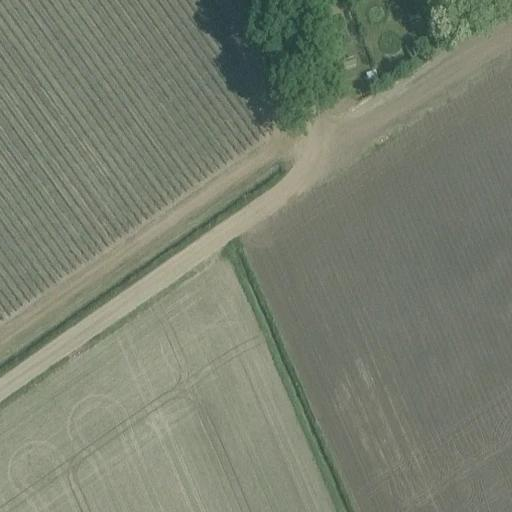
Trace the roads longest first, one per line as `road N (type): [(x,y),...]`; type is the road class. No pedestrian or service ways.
road 1 (track): [(275,0),(317,137),(306,174),(0,389)]
road 2 (track): [(511,19),(359,119),(317,137)]
